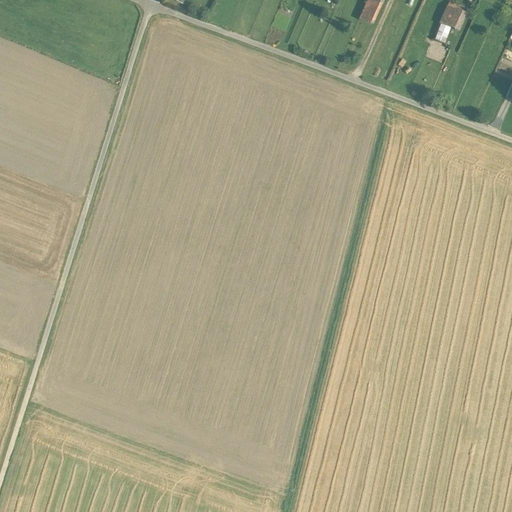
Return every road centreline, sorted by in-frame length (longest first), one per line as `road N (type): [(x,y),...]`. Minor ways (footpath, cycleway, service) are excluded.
road 1 (track): [(150,5),(0,484)]
road 2 (track): [(399,102),(293,511)]
road 3 (track): [(511,141),(135,0)]
